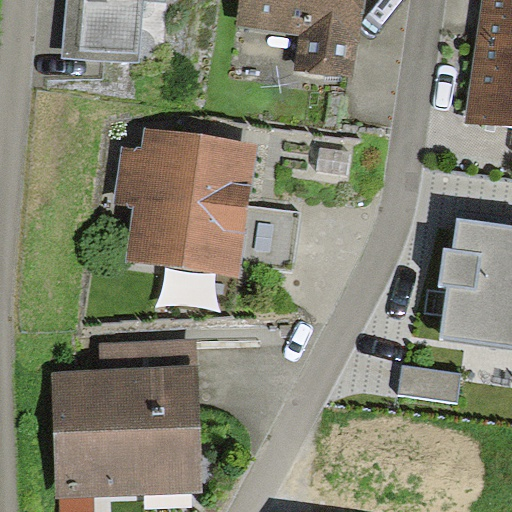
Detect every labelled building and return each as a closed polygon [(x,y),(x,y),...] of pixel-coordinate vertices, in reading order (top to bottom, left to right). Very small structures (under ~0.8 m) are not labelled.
[(166,0),(70,0),(65,60),(136,66),(141,6),(166,9),(166,0)] [(243,0),(239,32),(299,40),(295,75),(355,83),(360,50),(362,50),(369,0),(243,0)] [(511,0),(486,0),(470,127),(511,132),(511,0)] [(209,145),(154,137),(151,155),(129,152),(121,212),(139,214),(131,273),(245,288),(248,268),(299,275),(307,216),(256,209),(264,152),(209,145)] [(443,344),(511,354),(511,233),(503,232),(458,226),(453,260),(445,259),(440,295),(450,296),(443,344)] [(111,379),(57,381),(62,498),(200,493),(195,345),(110,348),(111,379)] [(404,368),(400,395),(456,404),(461,377),(404,368)]
